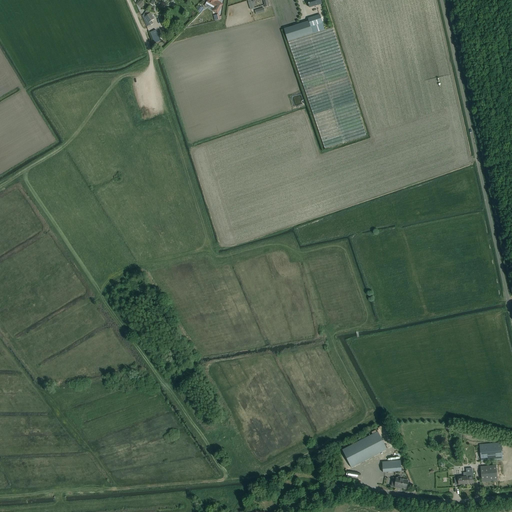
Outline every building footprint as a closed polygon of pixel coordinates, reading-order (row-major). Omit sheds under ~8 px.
[(208,0),(207,2),(215,7),(212,11),(217,14),(222,5),(217,1),(217,0),(208,0)] [(150,14),(145,17),(150,25),(153,23),(151,21),(154,19),(150,14)] [(333,27),(325,30),(320,14),(308,19),(308,21),(284,29),(325,148),(366,135),(333,27)] [(387,450),(378,431),(342,450),(351,468),(387,450)] [(501,443),(464,446),(466,463),(503,460),(501,443)] [(401,461),(382,462),(383,473),(402,471),(401,461)] [(498,481),(496,465),(480,467),(482,482),(498,481)] [(466,477),(458,478),(459,485),(474,483),(473,472),(467,473),(467,475),(465,475),(466,477)] [(399,487),(407,489),(408,480),(401,479),(402,478),(401,477),(399,476),(398,477),(398,478),(396,478),(395,487),(399,488),(399,487)]
